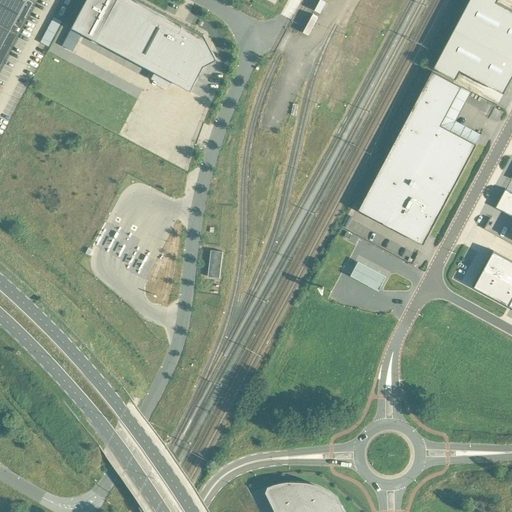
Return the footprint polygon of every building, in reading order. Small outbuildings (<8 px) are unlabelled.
[(0,0),(0,70),(37,0),(0,0)] [(86,0),(72,27),(191,90),(203,66),(217,59),(204,34),(204,33),(203,34),(194,29),(140,0),(86,0)] [(504,93),(511,77),(511,9),(497,2),(497,0),(469,0),(466,5),(433,67),(456,79),(460,70),(504,93)] [(54,16),(41,41),(49,45),(62,20),(54,16)] [(68,35),(63,45),(73,50),(78,41),(68,35)] [(358,209),(407,236),(423,244),(424,242),(440,213),(476,144),(440,125),(461,86),(432,71),(358,209)] [(505,189),(495,207),(496,208),(496,207),(511,216),(511,192),(506,189),(505,189)] [(211,250),(208,276),(220,278),(223,251),(211,250)] [(511,262),(493,252),(473,288),(511,308),(511,262)] [(386,276),(358,261),(350,276),(378,290),(386,276)] [(297,392),(299,391),(297,379),(304,378),(302,368),(319,336),(297,325),(272,371),(274,381),(268,382),(270,393),(270,395),(273,394),(273,393),(276,392),(283,392),(284,392),(285,391),(288,391),(288,392),(291,391),(297,390),(297,392)] [(326,388),(328,388),(326,376),(333,375),(332,366),(346,339),(324,327),(319,336),(302,368),(304,378),(297,379),(299,391),(300,391),(300,390),(313,388),(313,389),(314,389),(314,388),(318,388),(321,388),(321,387),(326,387),(326,388)] [(349,333),(346,339),(332,366),(333,375),(326,376),(328,388),(330,388),(330,386),(342,385),(343,385),(347,384),(347,385),(350,384),(357,383),(361,372),(370,345),(349,333)] [(269,487),(268,491),(275,506),(273,507),(275,511),(345,511),(341,503),(339,504),(336,498),(330,493),(324,490),(317,487),(310,485),(303,483),(303,481),(289,481),(289,483),(282,484),(275,485),(269,487)]
